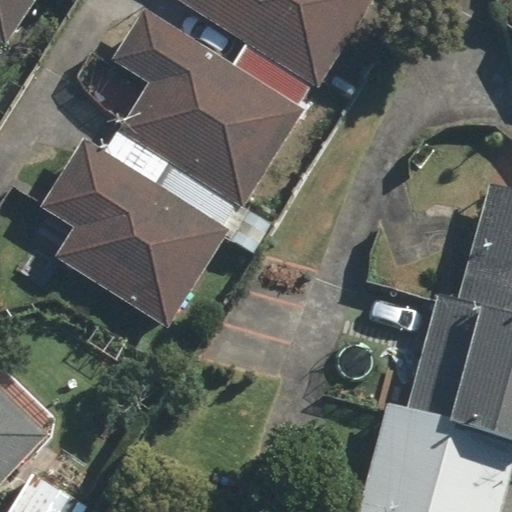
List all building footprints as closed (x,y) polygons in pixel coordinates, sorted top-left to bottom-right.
[(0,0),(0,49),(2,51),(37,0),(0,0)] [(164,333),(373,0),(169,0),(213,27),(198,52),(144,19),(107,79),(140,100),(103,158),(81,145),(20,243),(164,333)] [(511,200),(483,193),(453,310),(475,315),(511,324),(511,200)] [(511,324),(475,315),(460,371),(427,363),(414,415),(412,420),(511,445),(511,324)] [(0,481),(43,433),(0,395),(0,481)] [(511,445),(412,420),(376,411),(350,511),(506,511),(511,490),(511,445)] [(84,511),(85,511),(30,478),(9,511),(84,511)]
